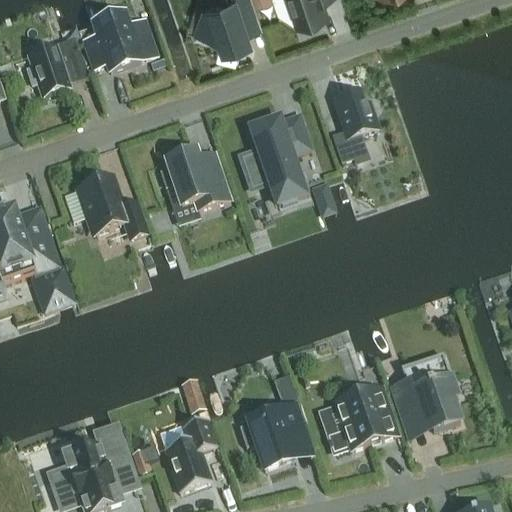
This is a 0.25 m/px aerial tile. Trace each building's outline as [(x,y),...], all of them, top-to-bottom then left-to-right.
[(224,51),(250,42),(247,32),(262,27),(253,0),(219,0),(219,2),(205,7),(204,9),(197,32),(220,40),(224,51)] [(272,0),(253,0),(256,9),(273,3),(272,0)] [(288,0),(291,9),(293,8),(299,25),(326,16),(321,0),(288,0)] [(130,31),(127,23),(111,29),(114,37),(86,46),(95,73),(109,69),(111,77),(142,66),(137,52),(152,47),(145,26),(130,31)] [(71,90),(58,52),(30,62),(33,73),(29,75),(34,90),(39,88),(43,101),(71,90)] [(90,79),(80,52),(67,57),(77,84),(90,79)] [(165,63),(151,68),(153,74),(167,69),(165,63)] [(356,164),(350,144),(379,134),(370,108),(364,110),(360,96),(335,105),(346,137),(334,141),(343,168),(356,164)] [(313,155),(302,124),(282,131),(280,125),(253,134),(261,156),(243,162),(253,193),(271,187),(279,210),(311,198),(303,176),(298,178),(292,162),(313,155)] [(193,158),(192,155),(177,160),(178,163),(167,167),(171,176),(163,179),(168,194),(175,191),(183,212),(196,208),(199,215),(231,205),(221,176),(206,181),(198,157),(193,158)] [(124,212),(114,182),(79,194),(89,224),(92,223),(97,239),(127,228),(132,243),(148,238),(137,208),(124,212)] [(18,224),(16,216),(0,221),(0,303),(7,301),(4,291),(58,272),(39,217),(18,224)] [(39,283),(35,285),(41,303),(48,301),(46,295),(42,292),(39,283)] [(411,444),(437,435),(461,427),(453,404),(458,402),(444,359),(402,373),(407,387),(394,392),(411,444)] [(299,404),(290,380),(275,386),(284,410),(299,404)] [(399,440),(385,399),(367,405),(368,408),(359,411),(357,403),(337,410),(346,436),(330,441),(332,446),(329,447),(331,453),(334,452),(335,457),(351,452),(352,455),(372,449),(372,446),(380,443),(381,446),(399,440)] [(297,463),(290,444),(290,443),(305,438),(295,410),(294,410),(296,414),(295,414),(240,433),(247,453),(258,450),(266,473),(297,463)] [(181,498),(212,487),(201,454),(216,449),(208,425),(183,434),(188,447),(166,454),(181,498)] [(59,511),(126,511),(124,503),(144,496),(131,458),(104,468),(99,452),(64,463),(67,473),(48,479),(59,511)] [(152,476),(149,466),(146,466),(142,454),(132,457),(139,480),(152,476)]
